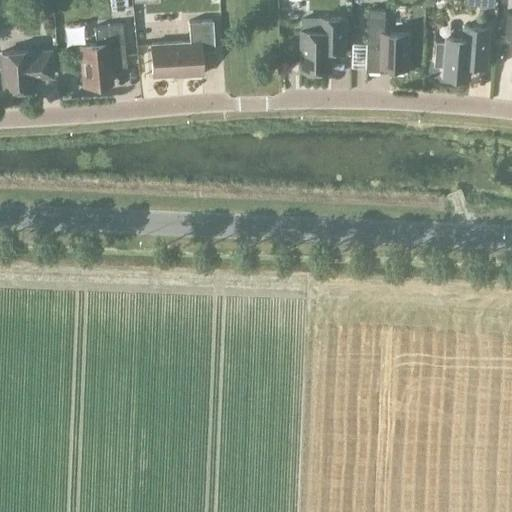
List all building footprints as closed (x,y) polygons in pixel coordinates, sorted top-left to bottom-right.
[(366,70),(382,71),(383,66),(391,67),(391,69),(393,71),(403,71),(406,69),(406,67),(409,67),(410,33),(384,32),(385,9),(368,9),(366,70)] [(511,13),(508,13),(503,40),(511,41),(511,68),(511,75),(511,74),(511,13)] [(331,50),(344,50),(345,17),(321,16),(321,30),(301,29),(301,69),(331,70),(331,50)] [(189,41),(150,43),(152,75),(181,73),(182,75),(202,74),(200,50),(213,49),(212,19),(188,21),(189,41)] [(83,85),(111,82),(109,67),(125,66),(121,24),(93,26),(95,43),(79,45),(83,85)] [(444,65),(443,74),(469,76),(470,64),(487,65),(490,27),(464,25),(463,37),(446,35),(446,41),(440,40),(436,45),(434,60),(438,65),(444,65)] [(27,50),(0,52),(3,90),(29,88),(28,77),(51,76),(49,51),(27,52),(27,50)]
